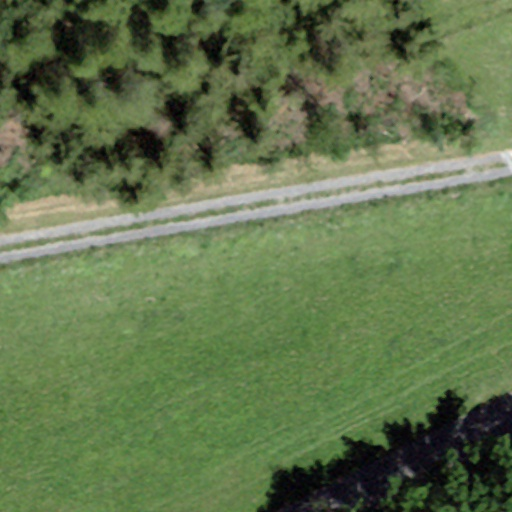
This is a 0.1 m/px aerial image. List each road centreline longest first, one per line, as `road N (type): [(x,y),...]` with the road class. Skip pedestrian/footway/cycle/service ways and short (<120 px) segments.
road 1 (track): [(0,248),(511,163)]
road 2 (residential): [(511,426),(337,511)]
